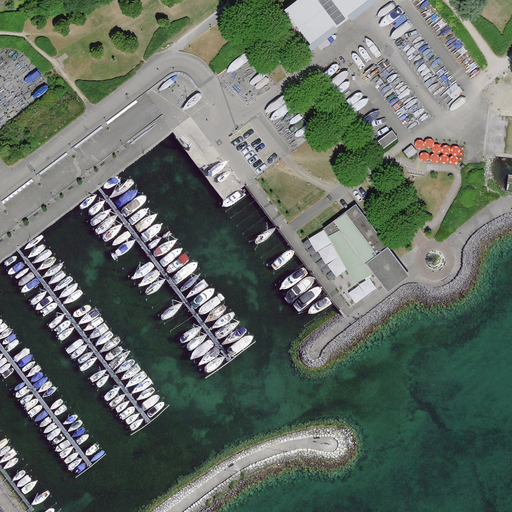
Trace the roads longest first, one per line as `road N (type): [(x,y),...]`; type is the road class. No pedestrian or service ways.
road 1 (motorway): [(0,176),(233,0)]
road 2 (motorway): [(189,0),(0,144)]
road 3 (residential): [(0,190),(176,57)]
